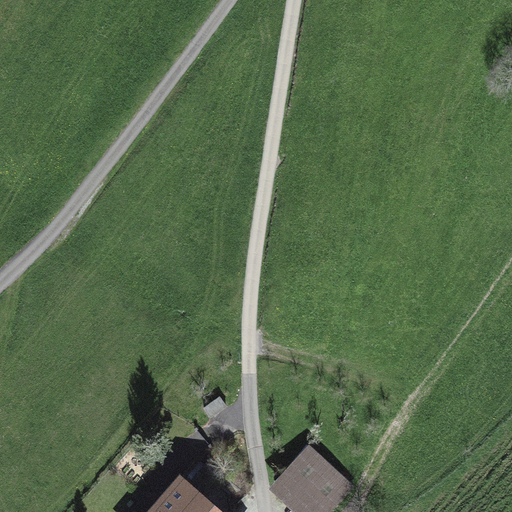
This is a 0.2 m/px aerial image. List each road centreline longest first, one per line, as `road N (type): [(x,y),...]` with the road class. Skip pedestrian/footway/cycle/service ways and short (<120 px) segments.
road 1 (unclassified): [(300,0),(255,261),(248,373),(265,511)]
road 2 (unclassified): [(233,0),(0,290)]
